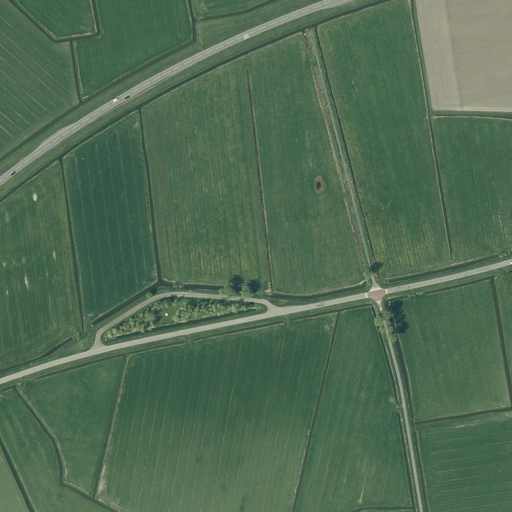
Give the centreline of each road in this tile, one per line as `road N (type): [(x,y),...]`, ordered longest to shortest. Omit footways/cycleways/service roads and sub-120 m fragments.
road 1 (tertiary): [(0,380),(376,293)]
road 2 (trunk): [(0,181),(184,63),(336,0)]
road 3 (track): [(376,293),(310,31)]
road 4 (unclassified): [(420,511),(376,293)]
road 5 (tertiary): [(376,293),(511,261)]
